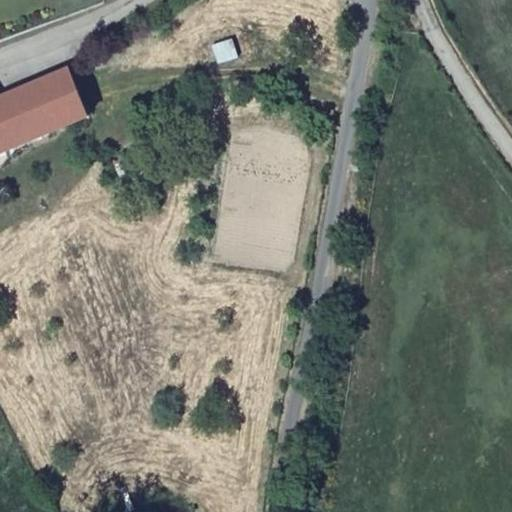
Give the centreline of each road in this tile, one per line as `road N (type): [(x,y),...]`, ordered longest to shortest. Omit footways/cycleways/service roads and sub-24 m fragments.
road 1 (unclassified): [(361,0),(361,62),(277,511)]
road 2 (unclassified): [(419,0),(511,150)]
road 3 (unclassified): [(0,57),(140,0)]
